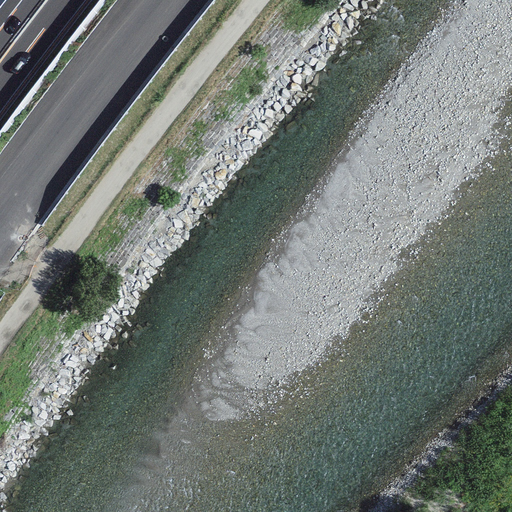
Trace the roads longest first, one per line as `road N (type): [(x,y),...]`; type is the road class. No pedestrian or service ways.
road 1 (track): [(258,0),(155,125),(0,340)]
road 2 (motorway): [(0,205),(156,0)]
